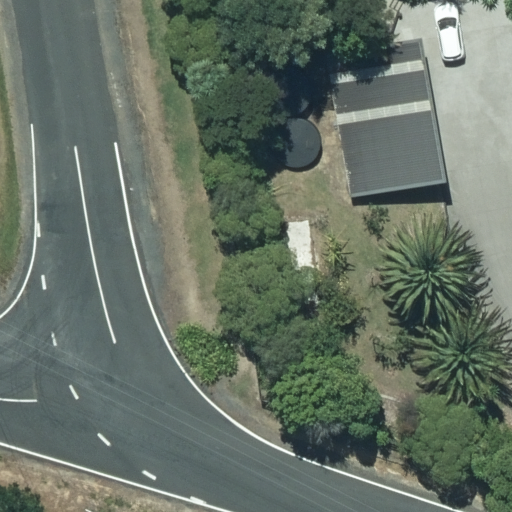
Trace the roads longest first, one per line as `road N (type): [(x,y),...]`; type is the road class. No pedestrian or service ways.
road 1 (unclassified): [(49,0),(105,321),(131,389)]
road 2 (unclassified): [(131,389),(166,428),(217,463),(337,511)]
road 3 (residential): [(0,402),(37,408),(131,389)]
